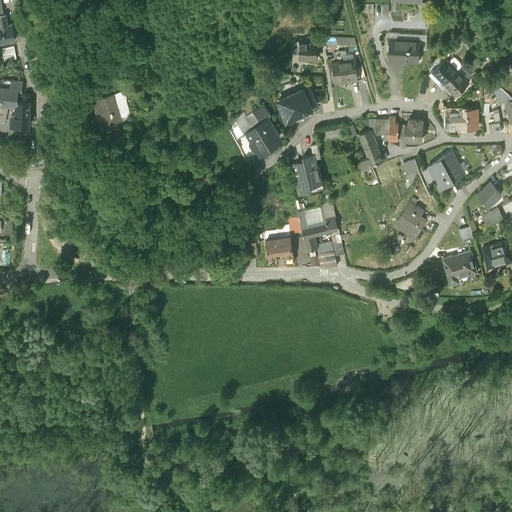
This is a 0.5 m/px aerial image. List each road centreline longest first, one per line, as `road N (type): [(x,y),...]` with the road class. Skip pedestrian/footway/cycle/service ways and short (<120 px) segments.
road 1 (residential): [(444,136),(422,109),(352,112),(317,121),(228,184),(189,195),(172,190),(131,166),(89,111),(77,84),(66,0)]
road 2 (unclassified): [(31,271),(322,274),(365,285)]
road 3 (residential): [(511,151),(473,178),(417,255),(365,285)]
road 4 (unclassified): [(35,177),(38,132),(20,0)]
road 5 (residential): [(365,285),(435,303),(511,289)]
